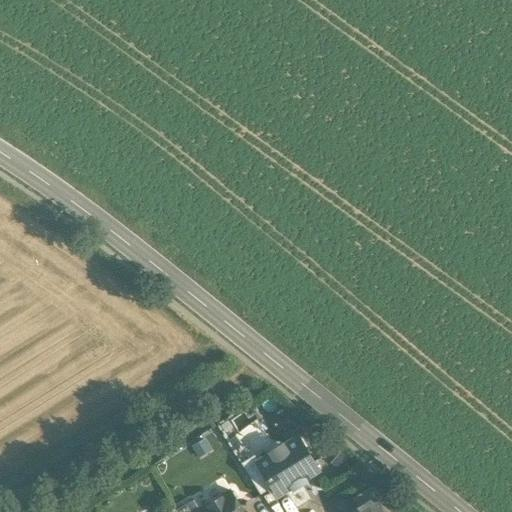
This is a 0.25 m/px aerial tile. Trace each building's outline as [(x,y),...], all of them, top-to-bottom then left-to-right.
[(269,452),(271,456),(259,464),(258,464),(272,488),(278,496),(291,488),(292,490),(306,481),(305,480),(318,471),(299,439),(285,447),(282,444),(278,443),(273,444),(270,447),(269,452)] [(272,488),(258,464),(259,464),(255,457),(242,465),(261,495),(272,488)] [(373,487),(353,500),(359,510),(373,501),(379,497),(373,487)] [(243,511),(231,492),(200,511),(199,511),(243,511)] [(379,511),(373,501),(359,510),(355,511),(379,511)] [(200,511),(193,502),(176,511),(199,511),(200,511)]
